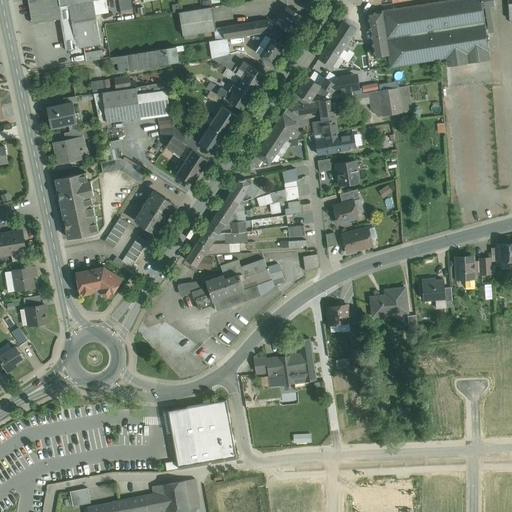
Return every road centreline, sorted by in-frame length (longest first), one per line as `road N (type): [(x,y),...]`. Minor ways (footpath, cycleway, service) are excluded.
road 1 (residential): [(305,296),(318,321),(337,450),(271,453),(55,490),(50,511)]
road 2 (tertiary): [(338,0),(109,338)]
road 3 (residential): [(305,296),(203,386),(156,395),(111,374)]
road 4 (secondary): [(44,209),(1,0)]
road 5 (residential): [(511,226),(390,257),(329,282)]
road 6 (track): [(337,450),(511,442)]
road 7 (secondary): [(80,338),(44,209)]
